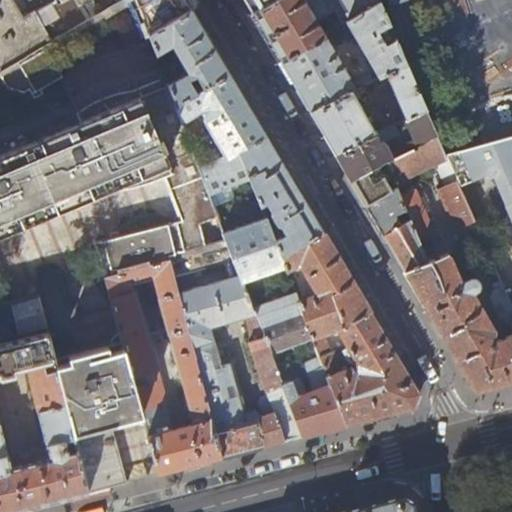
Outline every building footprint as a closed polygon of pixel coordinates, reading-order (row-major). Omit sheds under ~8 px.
[(52,41),(0,71),(0,233),(158,167),(179,221),(93,244),(102,279),(103,278),(167,261),(227,244),(222,232),(208,194),(197,165),(180,121),(174,105),(166,84),(155,55),(147,34),(134,0),(123,0),(118,3),(85,22),(52,41)] [(0,0),(0,71),(52,41),(35,12),(34,11),(23,17),(12,0),(54,0),(55,0),(0,0)] [(72,0),(55,0),(35,12),(52,41),(85,22),(72,0)] [(134,0),(147,34),(191,8),(186,0),(134,0)] [(243,0),(251,13),(273,0),(243,0)] [(376,0),(273,0),(251,13),(271,46),(280,61),(324,34),(347,21),(378,2),(377,0),(376,0)] [(378,2),(347,21),(379,77),(405,64),(394,39),(384,44),(377,31),(388,25),(378,2)] [(211,42),(191,8),(147,34),(155,55),(177,41),(180,46),(174,50),(186,72),(166,84),(174,105),(229,72),(211,42)] [(324,34),(280,61),(295,86),(309,111),(355,88),(324,34)] [(262,128),(229,72),(174,105),(180,121),(199,109),(204,108),(205,120),(225,153),(197,165),(208,194),(250,178),(239,148),(265,134),(262,128)] [(355,88),(309,111),(321,130),(335,154),(374,134),(373,133),(379,131),(376,126),(372,127),(359,106),(369,100),(365,91),(370,88),(367,82),(355,88)] [(374,134),(335,154),(344,169),(350,180),(377,164),(385,159),(390,156),(382,137),(397,131),(394,123),(379,131),(373,133),(374,134)] [(511,133),(444,154),(459,188),(493,174),(511,219),(511,133)] [(284,166),(265,134),(239,148),(250,178),(265,218),(270,217),(275,225),(278,227),(280,227),(285,235),(274,241),(280,257),(322,230),(303,198),(284,166)] [(435,134),(414,144),(390,156),(385,159),(395,182),(434,163),(444,186),(436,190),(458,240),(478,233),(459,188),(444,154),(435,134)] [(377,164),(350,180),(359,194),(365,205),(391,190),(377,164)] [(396,187),(391,190),(365,205),(384,237),(404,271),(426,262),(426,261),(422,251),(409,219),(400,224),(395,214),(405,209),(400,196),(396,187)] [(400,196),(405,209),(409,219),(422,251),(431,248),(426,236),(433,233),(415,191),(400,196)] [(283,264),(280,257),(274,241),(265,218),(222,232),(227,244),(240,280),(283,264)] [(322,230),(280,257),(283,264),(285,270),(298,264),(316,294),(297,301),(311,338),(337,328),(357,365),(357,372),(348,369),(339,348),(329,352),(324,338),(313,342),(319,358),(323,370),(344,424),(369,417),(396,410),(412,407),(418,393),(322,230)] [(276,369),(273,359),(254,309),(252,310),(251,308),(240,280),(227,244),(167,261),(221,456),(269,444),(301,435),(276,369)] [(426,262),(404,271),(449,347),(475,390),(494,385),(511,380),(511,310),(499,281),(492,283),(494,288),(490,297),(500,320),(506,323),(509,322),(511,329),(511,333),(494,342),(491,337),(493,329),(472,292),(477,290),(479,287),(480,284),(480,282),(478,278),(474,276),(471,276),(460,280),(448,253),(426,261),(426,262)] [(153,383),(133,388),(141,416),(157,473),(188,465),(221,456),(167,261),(103,278),(122,348),(130,377),(149,371),(153,383)] [(311,338),(297,301),(294,293),(251,308),(252,310),(254,309),(273,359),(280,357),(278,351),(311,338)] [(0,511),(4,511),(37,504),(86,491),(76,453),(66,455),(62,441),(73,438),(71,433),(55,371),(45,373),(43,364),(53,361),(48,341),(36,297),(9,304),(19,340),(0,345),(0,511)] [(55,371),(71,433),(141,416),(133,388),(153,383),(149,371),(130,377),(122,348),(90,356),(83,331),(48,341),(53,361),(55,371)] [(323,370),(319,358),(303,363),(307,376),(323,370)] [(344,424),(323,370),(307,376),(313,391),(304,395),(298,379),(289,382),(284,367),(276,369),(301,435),(323,429),(344,424)] [(361,511),(414,511),(414,510),(402,502),(387,505),(361,511)]
